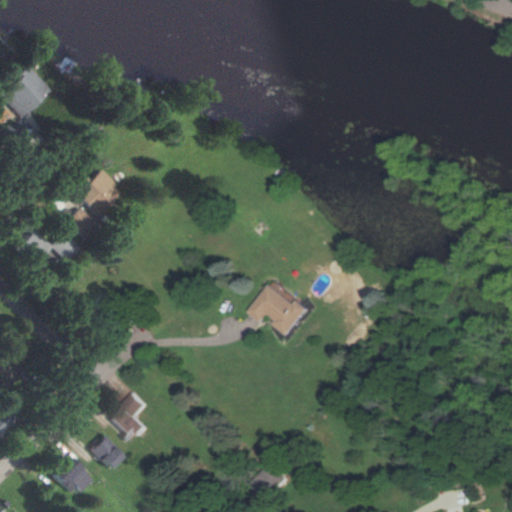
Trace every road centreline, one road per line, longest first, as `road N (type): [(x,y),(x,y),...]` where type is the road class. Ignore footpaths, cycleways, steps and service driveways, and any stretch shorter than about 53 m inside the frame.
road 1 (residential): [(95,384),(144,347),(211,345),(267,328)]
road 2 (residential): [(0,487),(55,442),(95,384)]
road 3 (residential): [(0,289),(95,384)]
